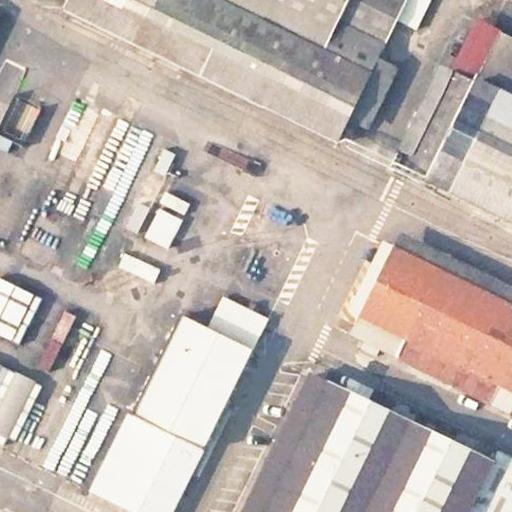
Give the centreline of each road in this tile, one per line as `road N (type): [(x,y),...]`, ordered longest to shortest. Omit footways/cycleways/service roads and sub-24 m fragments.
road 1 (unknown): [(370,177),(42,4)]
road 2 (unknown): [(214,511),(370,177)]
road 3 (unknown): [(370,177),(458,0)]
road 4 (unknown): [(511,244),(370,177)]
